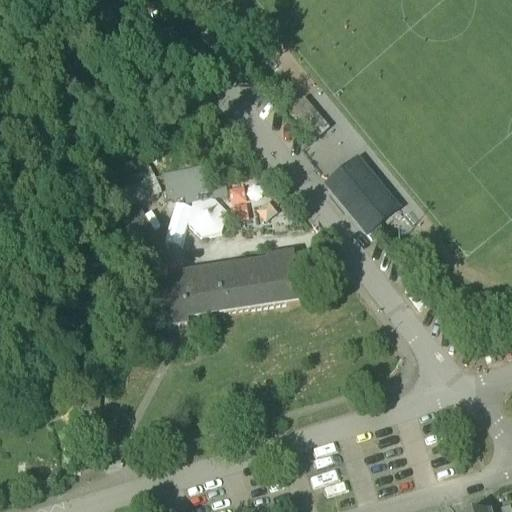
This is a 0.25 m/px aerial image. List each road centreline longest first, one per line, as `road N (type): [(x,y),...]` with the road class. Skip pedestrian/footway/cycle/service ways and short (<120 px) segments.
road 1 (residential): [(461,390),(206,63),(172,37),(71,0)]
road 2 (residential): [(76,511),(461,390)]
road 3 (residential): [(389,511),(511,470)]
